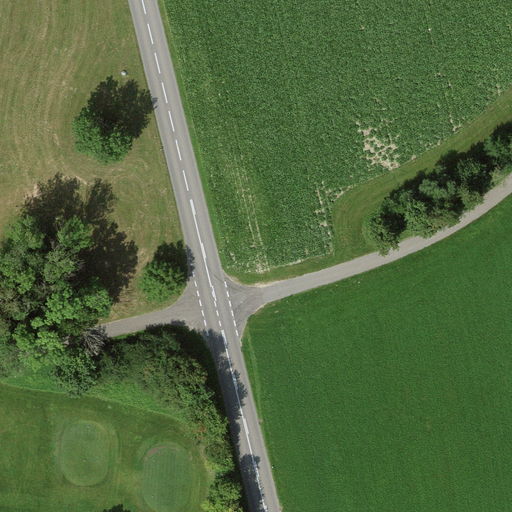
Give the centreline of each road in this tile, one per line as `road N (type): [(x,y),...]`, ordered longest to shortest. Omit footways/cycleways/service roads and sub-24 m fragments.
road 1 (track): [(511,186),(443,234),(340,273),(219,308),(0,351)]
road 2 (tertiary): [(269,511),(145,0)]
